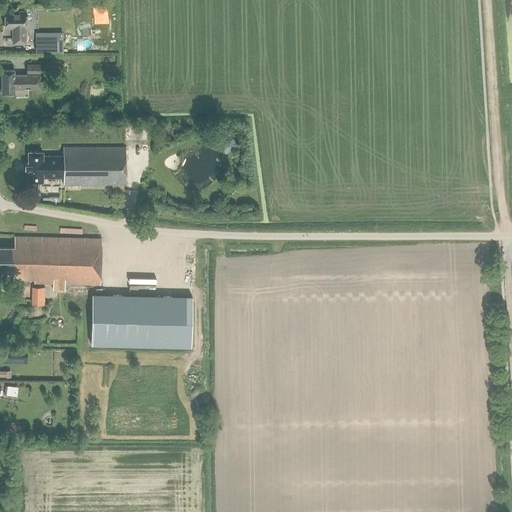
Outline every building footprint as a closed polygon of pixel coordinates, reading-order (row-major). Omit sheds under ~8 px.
[(13,14),(5,14),(5,29),(13,29),(13,44),(25,44),(25,29),(26,29),(26,12),(13,12),(13,14)] [(34,32),(34,54),(62,53),(62,32),(34,32)] [(2,70),(2,94),(14,94),(14,89),(40,89),(40,76),(49,76),(49,65),(27,65),(26,75),(14,75),(14,70),(2,70)] [(225,154),(238,149),(234,139),(221,144),(225,154)] [(63,185),(126,185),(126,147),(63,147),(63,156),(43,156),(43,152),(28,152),(28,162),(25,165),(25,169),(28,172),(28,182),(43,182),(43,178),(63,178),(63,185)] [(34,284),(100,286),(102,239),(14,237),(14,248),(0,247),(0,271),(14,272),(13,279),(34,280),(34,284)] [(45,305),(45,287),(32,287),(32,305),(45,305)] [(92,293),(91,344),(192,346),(193,295),(92,293)] [(2,350),(2,364),(26,364),(26,350),(2,350)] [(18,388),(5,386),(4,395),(6,395),(17,397),(18,388)]
